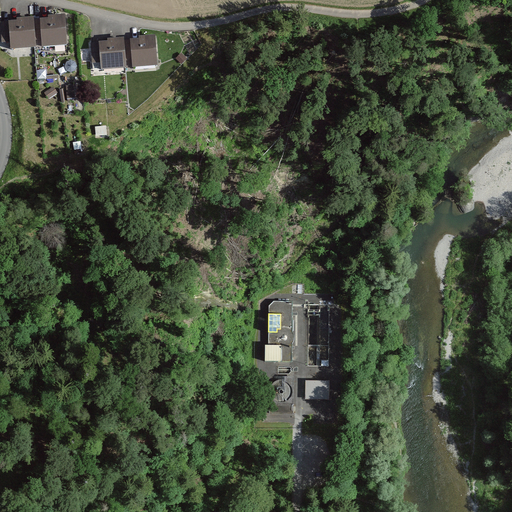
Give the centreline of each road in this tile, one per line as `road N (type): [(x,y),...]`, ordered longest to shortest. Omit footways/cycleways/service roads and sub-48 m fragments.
road 1 (track): [(194,25),(264,9),(363,14),(422,0)]
road 2 (track): [(215,21),(212,41),(116,134)]
